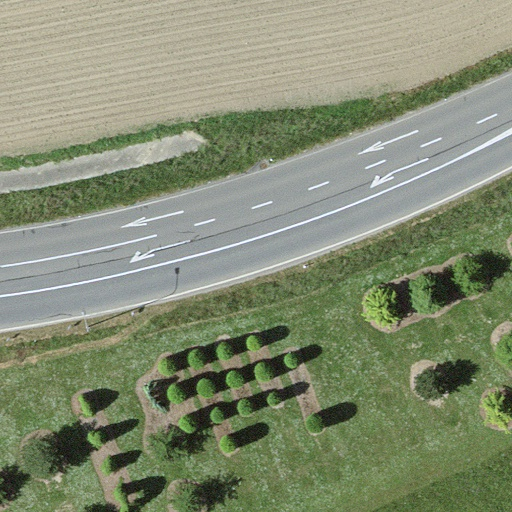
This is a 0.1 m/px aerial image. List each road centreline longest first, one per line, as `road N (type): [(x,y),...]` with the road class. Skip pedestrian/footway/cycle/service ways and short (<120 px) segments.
road 1 (tertiary): [(0,283),(245,232),(511,128)]
road 2 (track): [(0,179),(221,135)]
